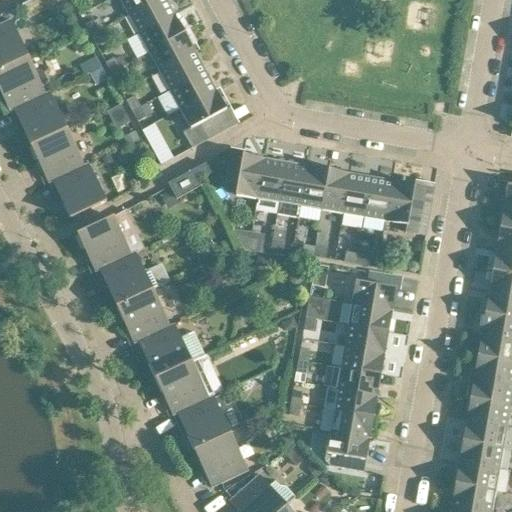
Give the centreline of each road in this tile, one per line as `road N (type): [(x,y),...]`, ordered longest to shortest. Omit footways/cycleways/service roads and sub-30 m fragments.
road 1 (residential): [(405,511),(463,148)]
road 2 (residential): [(128,511),(104,401),(0,204)]
road 3 (residential): [(217,0),(283,113),(463,148)]
road 4 (residential): [(463,148),(492,0)]
